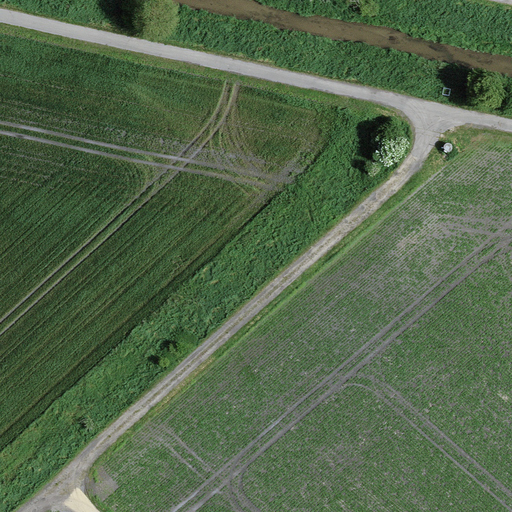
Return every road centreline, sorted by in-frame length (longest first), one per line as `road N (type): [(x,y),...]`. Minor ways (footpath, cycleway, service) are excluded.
road 1 (track): [(38,511),(449,107)]
road 2 (track): [(511,121),(0,11)]
